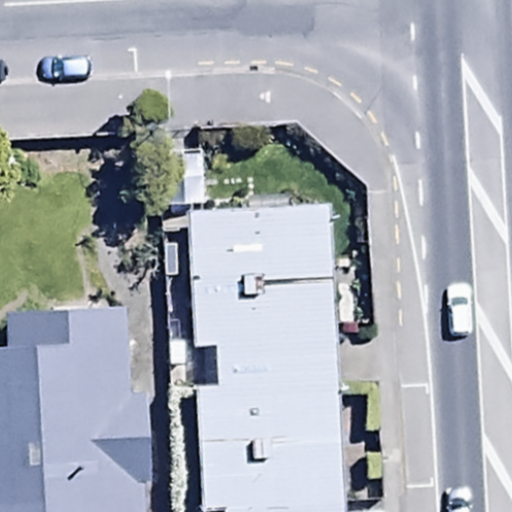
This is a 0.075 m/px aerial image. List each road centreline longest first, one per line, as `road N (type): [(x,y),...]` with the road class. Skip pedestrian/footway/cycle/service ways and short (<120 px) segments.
road 1 (secondary): [(495,511),(468,0)]
road 2 (unclassified): [(468,0),(0,22)]
